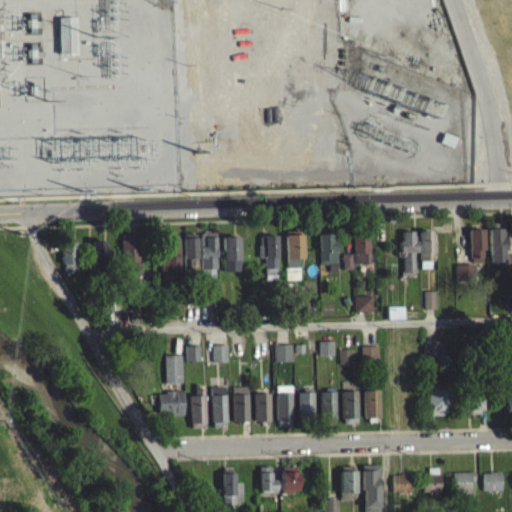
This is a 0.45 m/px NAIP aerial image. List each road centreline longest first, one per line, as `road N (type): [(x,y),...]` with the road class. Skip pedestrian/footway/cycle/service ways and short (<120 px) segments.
road 1 (residential): [(0,211),(511,196)]
road 2 (residential): [(153,447),(511,438)]
